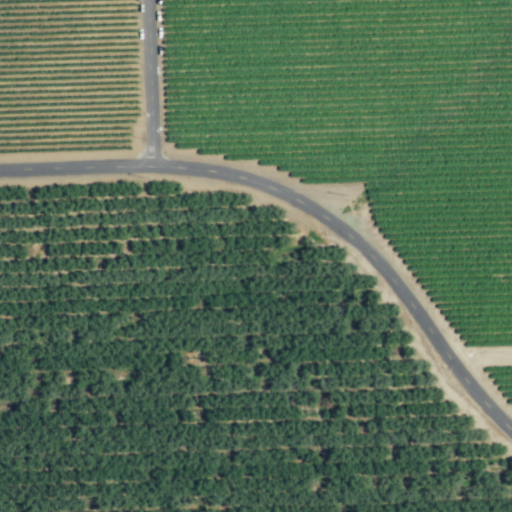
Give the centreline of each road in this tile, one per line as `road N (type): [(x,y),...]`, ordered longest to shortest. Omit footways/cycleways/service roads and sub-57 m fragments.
road 1 (residential): [(0,169),(148,166),(233,176),(302,203),(360,243),(511,433)]
road 2 (residential): [(148,166),(140,0)]
